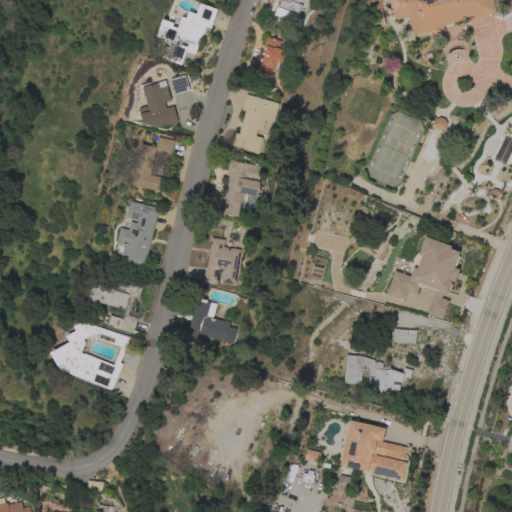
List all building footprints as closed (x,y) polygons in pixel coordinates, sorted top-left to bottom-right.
[(277,4),(278,5),(280,0),(308,0),(304,11),(299,9),(294,24),(272,16),(277,4)] [(491,0),(495,13),(466,21),(466,19),(442,26),(442,28),(412,36),(407,18),(396,21),(395,16),(392,17),(387,0),(491,0)] [(216,10),(210,28),(205,26),(202,35),(201,34),(194,54),(185,51),(180,65),(164,59),(169,45),(161,42),(162,39),(155,36),(161,19),(173,23),(171,27),(176,28),(180,17),(185,18),(187,12),(195,14),(199,4),(216,10)] [(280,42),(279,46),(286,48),(283,57),(281,57),(279,63),(276,62),(274,70),(271,69),(267,80),(256,76),(265,47),(263,46),(266,37),(280,42)] [(169,80),(184,75),(189,91),(174,95),(169,80)] [(137,109),(147,106),(143,94),(141,94),(139,86),(151,82),(152,84),(164,81),(170,101),(163,103),(165,108),(172,106),(177,121),(155,128),(155,127),(142,124),(137,109)] [(235,133),(238,134),(244,111),(241,110),(245,94),(278,104),(273,122),(265,119),(261,131),(256,130),(255,136),(262,138),(258,154),(231,146),(235,133)] [(443,119),(446,124),(444,129),(440,131),(435,129),(433,125),(434,120),(439,118),(443,119)] [(131,185),(133,175),(129,174),(131,162),(136,163),(140,144),(155,148),(157,137),(173,141),(170,154),(155,151),(149,175),(164,179),(161,192),(131,185)] [(229,159),(233,160),(233,161),(253,165),(253,164),(258,164),(258,166),(261,167),(258,182),(259,182),(256,196),(254,196),(253,207),(246,207),(248,195),(247,195),(245,204),(239,203),(237,215),(240,216),(240,217),(224,215),(224,216),(218,215),(221,196),(224,197),(228,176),(225,176),(229,159)] [(119,261),(123,246),(115,244),(119,228),(127,230),(129,222),(136,223),(137,220),(125,217),(129,201),(158,209),(143,267),(119,261)] [(219,268),(216,285),(202,282),(204,268),(206,268),(210,238),(223,240),(222,247),(239,250),(234,285),(220,282),(222,270),(223,269),(219,268)] [(458,248),(421,239),(412,276),(391,271),(385,296),(403,301),(405,292),(415,295),(418,286),(432,289),(426,315),(442,319),(446,300),(445,300),(454,268),(453,268),(458,248)] [(138,299),(134,298),(130,312),(128,312),(127,315),(136,318),(132,331),(138,332),(137,337),(131,335),(132,333),(106,326),(109,316),(121,319),(124,310),(86,299),(90,285),(108,290),(112,277),(129,282),(130,279),(142,282),(138,299)] [(203,336),(200,346),(184,341),(196,299),(200,300),(201,299),(206,301),(206,302),(216,304),(212,318),(230,323),(229,327),(236,329),(232,344),(203,336)] [(119,363),(121,364),(111,391),(58,370),(49,353),(68,343),(65,336),(74,331),(72,327),(84,321),(85,323),(129,338),(119,363)] [(414,331),(414,330),(415,330),(414,344),(413,344),(413,343),(392,342),(393,329),(414,331)] [(360,385),(343,383),(345,355),(361,357),(373,361),(374,363),(377,362),(382,364),(381,368),(389,366),(388,369),(401,373),(403,368),(411,371),(408,379),(406,378),(405,381),(402,381),(402,382),(392,382),(392,384),(398,385),(398,396),(396,396),(378,395),(379,389),(367,388),(368,372),(367,370),(361,372),(360,385)] [(349,420),(384,428),(381,442),(375,440),(375,441),(392,444),(389,457),(371,453),(371,455),(405,463),(402,480),(339,465),(349,420)] [(319,453),(317,464),(303,460),(305,449),(319,453)] [(102,482),(101,491),(86,490),(86,481),(102,482)] [(0,511),(0,504),(7,503),(7,505),(21,502),(22,508),(29,507),(30,511),(0,511)]
